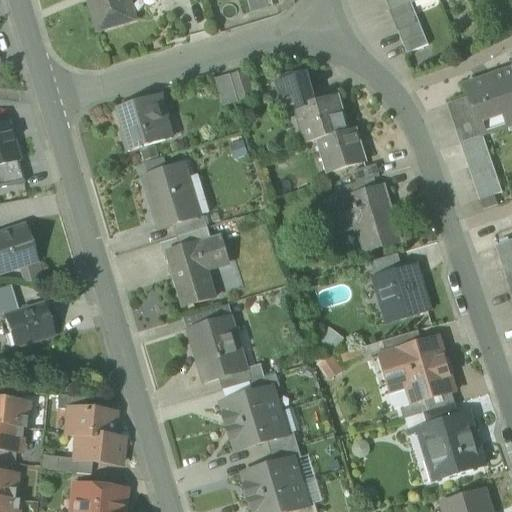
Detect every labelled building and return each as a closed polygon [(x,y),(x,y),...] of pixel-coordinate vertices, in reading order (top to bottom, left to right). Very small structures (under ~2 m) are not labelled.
[(88,0),(98,32),(134,21),(127,0),(88,0)] [(384,0),(389,11),(410,2),(411,2),(410,0),(384,0)] [(389,11),(393,22),(415,13),(410,2),(389,11)] [(393,22),(398,33),(419,24),(415,13),(393,22)] [(398,33),(402,44),(424,35),(419,24),(398,33)] [(428,46),(424,35),(402,44),(407,55),(428,46)] [(511,126),(511,70),(465,86),(469,98),(473,110),(477,121),(478,125),(505,116),(509,127),(511,126)] [(245,71),(230,76),(237,96),(238,102),(253,97),(245,71)] [(290,114),(299,112),(298,109),(315,105),(306,74),(280,82),(290,114)] [(222,100),(237,96),(230,76),(216,80),(222,100)] [(290,114),(280,82),(274,83),(284,116),(290,114)] [(121,132),(128,153),(163,142),(159,130),(165,128),(163,120),(167,119),(160,96),(118,110),(125,131),(121,132)] [(222,100),(224,108),(239,103),(238,102),(237,96),(222,100)] [(308,144),(320,141),(347,133),(337,98),(315,105),(298,109),(299,112),(308,144)] [(446,106),(450,118),(473,110),(469,98),(446,106)] [(115,111),(121,132),(125,131),(118,110),(115,111)] [(450,118),(454,129),(477,121),(473,110),(450,118)] [(159,130),(163,142),(174,139),(167,119),(163,120),(165,128),(159,130)] [(478,125),(477,121),(454,129),(456,133),(479,126),(478,125)] [(0,166),(17,162),(10,140),(7,141),(3,127),(6,126),(6,124),(0,126),(0,166)] [(483,137),(479,126),(456,133),(460,145),(483,137)] [(354,131),(347,133),(320,141),(330,172),(326,173),(326,174),(364,163),(354,131)] [(486,148),(483,137),(460,145),(463,156),(486,148)] [(247,156),(243,142),(228,146),(232,160),(247,156)] [(158,159),(155,147),(140,152),(144,163),(158,159)] [(490,160),(486,148),(463,156),(467,167),(490,160)] [(494,171),(490,160),(467,167),(471,179),(494,171)] [(17,162),(0,166),(0,189),(24,185),(17,162)] [(143,177),(160,231),(173,227),(202,218),(202,216),(197,218),(182,168),(186,166),(186,164),(143,177)] [(190,178),(186,166),(182,168),(197,218),(202,216),(190,178)] [(336,190),(339,201),(378,189),(374,179),(379,177),(375,166),(353,173),(356,184),(336,190)] [(498,182),(494,171),(471,179),(475,190),(498,182)] [(202,216),(204,216),(210,214),(199,176),(190,178),(202,216)] [(502,194),(498,182),(475,190),(479,202),(494,197),(502,194)] [(358,226),(366,252),(396,243),(384,205),(389,204),(384,187),(378,189),(339,201),(329,204),(338,232),(358,226)] [(479,202),(483,212),(497,207),(494,197),(479,202)] [(384,205),(396,243),(400,242),(389,204),(384,205)] [(173,227),(176,239),(208,229),(204,216),(202,216),(202,218),(173,227)] [(0,234),(0,273),(19,267),(35,262),(24,227),(0,234)] [(211,239),(208,229),(176,239),(180,249),(211,239)] [(175,269),(186,307),(216,297),(208,271),(228,265),(219,237),(211,239),(180,249),(166,253),(172,270),(175,269)] [(511,241),(495,247),(499,258),(511,253),(511,241)] [(511,253),(499,258),(502,270),(511,266),(511,253)] [(370,264),(375,279),(402,271),(397,255),(370,264)] [(41,283),(35,262),(19,267),(23,282),(41,283)] [(511,266),(502,270),(506,281),(511,279),(511,266)] [(387,319),(388,321),(426,309),(420,290),(415,291),(409,271),(414,270),(413,267),(402,271),(375,279),(382,304),(388,302),(393,317),(387,319)] [(420,290),(414,270),(409,271),(415,291),(420,290)] [(14,294),(17,308),(33,305),(29,290),(14,294)] [(0,293),(0,318),(4,317),(16,314),(9,291),(0,293)] [(382,304),(387,319),(393,317),(388,302),(382,304)] [(4,317),(14,350),(55,338),(45,305),(16,314),(4,317)] [(190,330),(206,384),(218,380),(245,371),(245,370),(241,356),(236,358),(229,337),(234,336),(229,318),(190,330)] [(344,340),(329,329),(318,344),(333,355),(344,340)] [(385,353),(386,357),(421,347),(420,345),(421,344),(418,333),(382,343),(385,353)] [(417,403),(418,404),(424,402),(451,394),(454,394),(437,340),(421,344),(420,345),(421,347),(386,357),(384,357),(393,386),(411,381),(417,403)] [(385,353),(382,343),(360,350),(363,358),(363,359),(385,353)] [(363,358),(360,350),(341,356),(344,364),(363,358)] [(343,373),(332,359),(318,369),(329,384),(343,373)] [(222,392),(249,384),(255,382),(251,368),(245,370),(245,371),(218,380),(222,392)] [(276,376),(255,382),(249,384),(252,395),(270,390),(270,391),(280,388),(276,376)] [(222,392),(226,403),(252,395),(249,384),(222,392)] [(224,418),(227,429),(280,413),(277,403),(273,401),(270,391),(270,390),(252,395),(226,403),(224,404),(222,407),(225,416),(224,418)] [(0,403),(23,405),(24,394),(0,391),(0,403)] [(428,413),(455,405),(451,394),(424,402),(428,413)] [(68,411),(86,412),(87,400),(58,397),(56,411),(68,412),(68,411)] [(403,421),(425,414),(428,413),(424,402),(418,404),(417,403),(399,408),(403,421)] [(0,427),(21,430),(24,430),(25,420),(22,415),(23,405),(0,403),(0,427)] [(455,405),(428,413),(425,414),(429,427),(459,418),(455,405)] [(284,437),(285,436),(294,434),(300,432),(293,409),(280,413),(283,423),(281,427),(284,437)] [(66,436),(76,437),(111,441),(114,415),(86,412),(68,411),(68,412),(66,436)] [(283,423),(280,413),(227,429),(231,440),(233,442),(236,450),(239,452),(267,443),(284,438),(284,437),(281,427),(283,423)] [(428,461),(434,482),(484,467),(468,415),(459,418),(429,427),(424,429),(433,459),(428,461)] [(20,440),(21,430),(0,427),(0,452),(15,454),(16,444),(20,440)] [(267,443),(271,455),(297,447),(294,434),(285,436),(284,437),(284,438),(267,443)] [(122,442),(111,441),(76,437),(74,461),(74,462),(91,464),(119,467),(122,442)] [(301,459),(297,447),(271,455),(274,466),(291,461),(291,462),(301,459)] [(0,452),(0,464),(14,466),(15,454),(0,452)] [(40,472),(54,473),(55,459),(41,457),(40,472)] [(298,474),(301,484),(316,479),(309,457),(301,459),(291,462),(294,472),(298,474)] [(54,473),(90,477),(91,464),(74,462),(74,461),(55,459),(54,473)] [(245,489),(248,500),(301,484),(298,474),(294,472),(291,462),(291,461),(274,466),(246,475),(244,478),(246,486),(245,489)] [(12,479),(14,466),(0,464),(0,476),(11,478),(10,479),(12,479)] [(0,500),(13,502),(14,492),(10,488),(10,479),(11,478),(0,476),(0,500)] [(100,490),(124,493),(124,492),(125,480),(101,478),(100,490)] [(305,508),(315,505),(323,502),(316,479),(301,484),(304,494),(302,498),(305,508)] [(304,494),(301,484),(248,500),(252,511),(253,511),(295,511),(305,509),(305,508),(302,498),(304,494)] [(71,511),(121,511),(122,508),(124,507),(126,495),(124,493),(100,490),(74,487),(72,489),(70,501),(72,503),(71,511)] [(489,511),(484,493),(441,506),(442,511),(489,511)] [(16,511),(17,503),(13,502),(0,500),(0,511),(16,511)]
